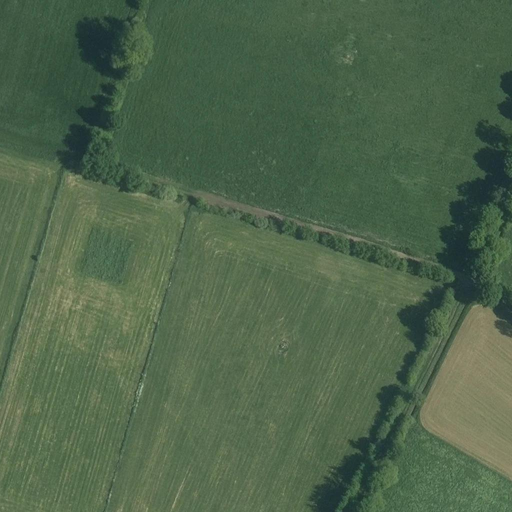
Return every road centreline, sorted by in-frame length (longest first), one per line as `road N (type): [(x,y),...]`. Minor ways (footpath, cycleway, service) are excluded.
road 1 (track): [(470,278),(0,134)]
road 2 (track): [(511,193),(354,511)]
